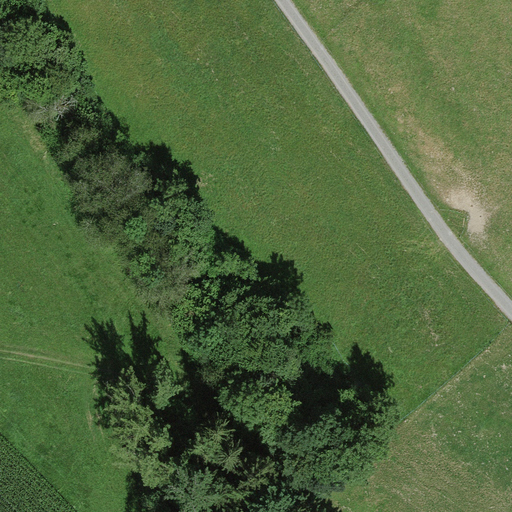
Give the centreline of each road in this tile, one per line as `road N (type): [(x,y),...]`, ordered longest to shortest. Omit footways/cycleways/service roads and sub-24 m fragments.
road 1 (track): [(280,0),(416,193),(511,307)]
road 2 (track): [(0,349),(128,374),(189,405),(266,460),(312,511)]
